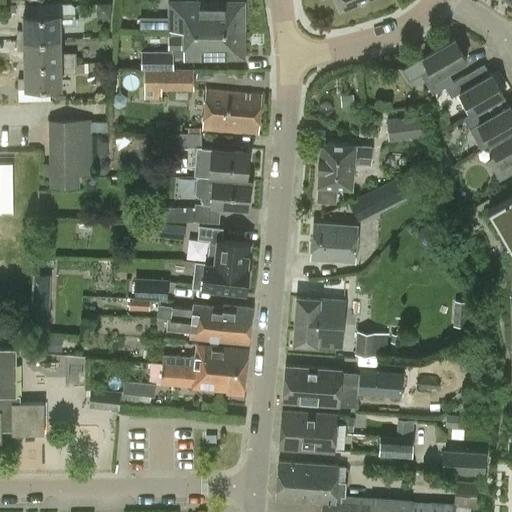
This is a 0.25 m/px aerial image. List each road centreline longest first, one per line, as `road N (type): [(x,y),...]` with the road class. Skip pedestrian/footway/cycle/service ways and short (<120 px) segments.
road 1 (residential): [(255,492),(294,70)]
road 2 (residential): [(0,491),(255,492)]
road 3 (residential): [(294,70),(380,39),(437,0)]
